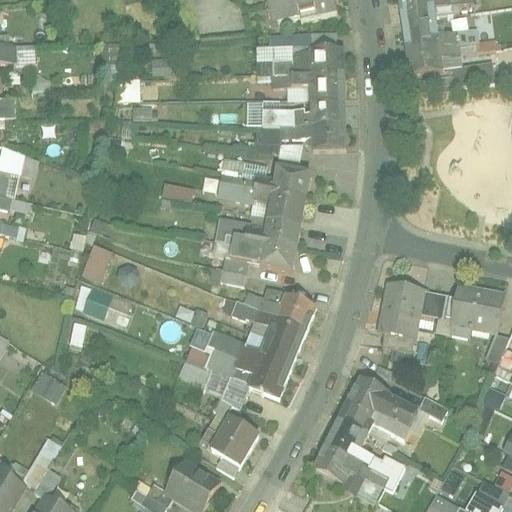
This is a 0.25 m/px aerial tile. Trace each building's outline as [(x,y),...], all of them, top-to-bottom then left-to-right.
[(198,44),(198,28),(192,28),(191,0),(165,0),(167,27),(167,45),(198,44)] [(335,19),(330,0),(264,0),(272,33),(335,19)] [(396,0),(412,91),(449,85),(436,11),(473,5),(471,0),(396,0)] [(268,65),(287,65),(287,48),(253,49),(253,79),(268,79),(268,65)] [(349,155),(346,54),(306,55),(308,156),(349,155)] [(129,110),(129,122),(148,123),(148,111),(129,110)] [(257,269),(293,276),(312,180),(279,174),(276,189),(258,185),(254,205),(269,208),(257,269)] [(190,205),(193,192),(161,186),(158,199),(190,205)] [(90,248),(77,278),(98,286),(110,256),(90,248)] [(71,315),(125,331),(133,304),(79,288),(71,315)] [(444,299),(386,288),(376,338),(416,346),(421,320),(439,323),(444,299)] [(497,338),(505,297),(457,288),(449,329),(497,338)] [(248,390),(281,404),(320,311),(288,297),(248,390)] [(70,326),(68,340),(80,343),(83,328),(70,326)] [(495,367),(504,342),(491,337),(482,362),(495,367)] [(36,375),(27,392),(53,407),(63,389),(36,375)] [(404,445),(419,414),(357,385),(313,476),(355,496),(384,435),(404,445)] [(242,472),(260,440),(228,422),(210,454),(242,472)] [(162,499),(184,511),(203,511),(220,485),(183,463),(162,499)] [(437,492),(450,499),(461,481),(447,473),(437,492)] [(12,511),(25,490),(0,476),(0,511),(12,511)] [(66,511),(45,500),(38,511),(66,511)] [(392,511),(408,511),(411,507),(397,502),(392,511)]
